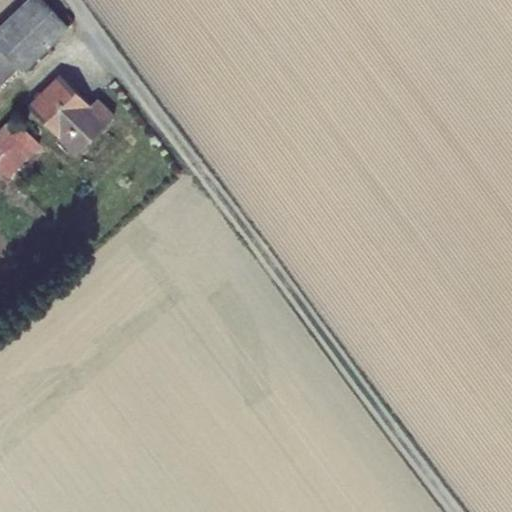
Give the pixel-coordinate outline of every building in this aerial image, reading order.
[(69,27),(43,0),(29,0),(0,28),(0,47),(19,68),(23,71),(69,27)] [(0,87),(19,68),(0,47),(0,87)] [(61,75),(30,106),(77,154),(109,123),(91,105),(61,75)] [(115,116),(97,99),(91,105),(109,123),(115,116)] [(13,118),(0,130),(0,168),(8,177),(40,145),(13,118)]
